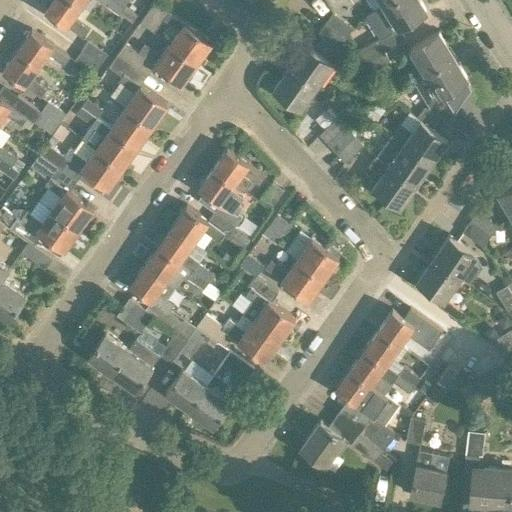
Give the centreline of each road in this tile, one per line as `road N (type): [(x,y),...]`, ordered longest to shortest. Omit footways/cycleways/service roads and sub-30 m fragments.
road 1 (residential): [(24,373),(230,90)]
road 2 (residential): [(248,456),(208,466),(24,373)]
road 3 (residential): [(386,255),(248,456)]
road 4 (residential): [(386,255),(230,90)]
road 5 (residential): [(511,96),(425,224),(386,255)]
road 6 (residential): [(366,511),(248,456)]
